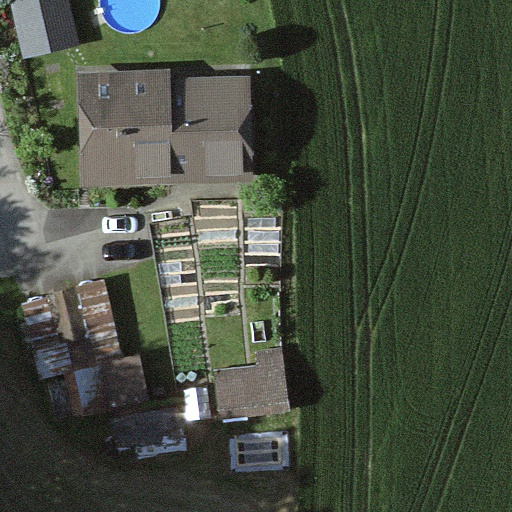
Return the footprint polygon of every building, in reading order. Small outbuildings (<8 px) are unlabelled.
[(17,0),(30,59),(79,47),(67,0),(17,0)] [(81,80),(82,188),(261,186),(260,78),(81,80)] [(113,277),(32,286),(45,407),(150,395),(145,347),(121,350),(113,277)] [(289,348),(215,354),(219,407),(294,401),(289,348)] [(185,406),(114,409),(115,444),(187,440),(185,406)]
